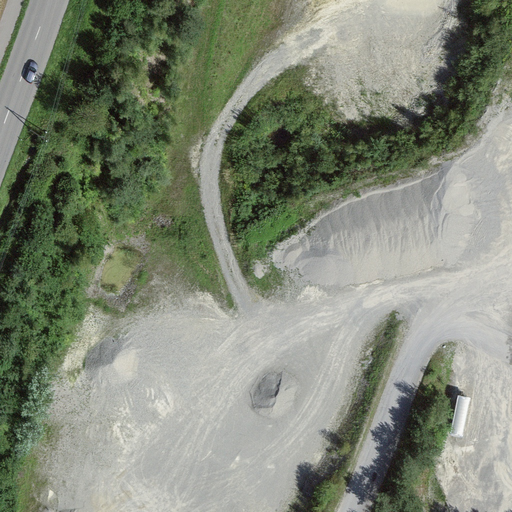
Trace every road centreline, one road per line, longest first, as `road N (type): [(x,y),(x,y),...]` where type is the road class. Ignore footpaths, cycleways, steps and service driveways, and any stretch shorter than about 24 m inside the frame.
road 1 (track): [(116,511),(118,464),(166,386),(247,328),(382,270),(418,272),(438,310),(493,349),(511,350)]
road 2 (track): [(247,328),(193,153),(196,99),(232,47),(291,6),(318,0)]
road 3 (tertiary): [(52,0),(0,135)]
